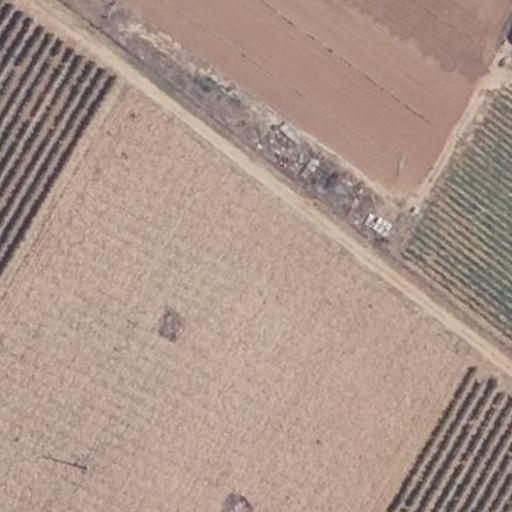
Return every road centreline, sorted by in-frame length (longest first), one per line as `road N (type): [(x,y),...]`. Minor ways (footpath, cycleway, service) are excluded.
road 1 (track): [(511,372),(131,69),(0,297)]
road 2 (track): [(31,0),(131,69)]
